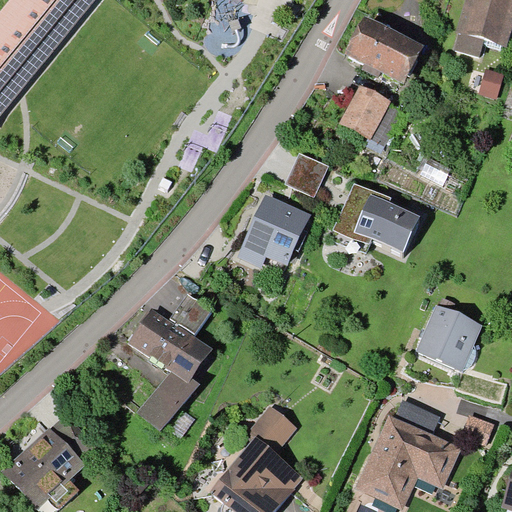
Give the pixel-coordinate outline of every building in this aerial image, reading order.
[(0,111),(91,0),(16,0),(0,19),(0,111)] [(469,0),(458,38),(453,53),(476,60),(480,45),(500,51),(511,11),(511,1),(506,0),(469,0)] [(397,88),(414,57),(363,29),(346,60),(397,88)] [(499,80),(485,76),(481,93),(494,97),(499,80)] [(383,109),(359,96),(342,129),(365,141),(383,109)] [(365,208),(352,238),(401,260),(417,226),(385,211),(387,206),(371,199),(371,198),(352,190),(348,200),(365,208)] [(285,266),(304,225),(263,206),(240,257),(259,266),(264,257),(285,266)] [(185,300),(168,324),(192,341),(209,317),(185,300)] [(436,312),(416,355),(460,375),(465,373),(469,369),(471,365),(473,360),(473,355),(471,350),(469,348),(477,330),(447,317),(450,310),(440,305),(437,312),(436,312)] [(131,349),(184,386),(204,357),(151,320),(131,349)] [(158,394),(138,418),(158,435),(178,411),(158,394)] [(275,511),(290,493),(274,480),(282,469),(269,459),(292,432),(269,412),(257,426),(269,436),(258,449),(253,445),(210,498),(221,508),(218,511),(275,511)] [(180,416),(167,433),(177,441),(190,424),(180,416)] [(477,439),(481,426),(471,423),(467,435),(477,439)] [(389,427),(359,490),(397,508),(416,468),(441,480),(452,456),(389,427)] [(78,471),(48,437),(3,478),(34,511),(78,471)]
